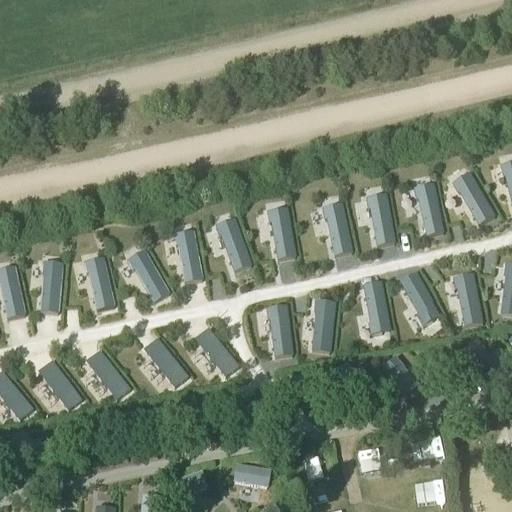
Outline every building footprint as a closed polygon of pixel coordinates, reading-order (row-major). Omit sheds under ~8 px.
[(511,168),(500,172),(503,183),(505,183),(511,211),(511,168)] [(494,221),(471,181),(464,185),(463,184),(452,190),(458,200),(460,199),(478,230),(494,221)] [(442,238),(432,193),(425,194),(424,192),(412,195),(415,206),(417,206),(424,241),(442,238)] [(394,247),(384,202),(376,204),(376,202),(364,204),(367,216),(369,216),(376,251),(394,247)] [(350,257),(341,212),(333,214),(333,212),(321,214),(324,226),(325,226),(333,261),(350,257)] [(293,263),(286,217),(278,218),(278,216),(266,218),(268,230),(270,230),(275,265),(293,263)] [(249,271),(234,227),(226,230),(226,228),(214,232),(218,244),(220,243),(232,277),(249,271)] [(201,284),(192,239),(184,241),(183,239),(172,241),(174,253),(176,253),(183,288),(201,284)] [(166,299),(143,259),(136,263),(135,261),(125,267),(131,278),(133,277),(151,308),(166,299)] [(500,260),(490,262),(493,286),(503,285),(500,260)] [(112,312),(102,267),(94,269),(94,267),(82,269),(85,281),(87,281),(94,316),(112,312)] [(57,318),(60,272),(52,271),(52,269),(40,268),(40,280),(42,281),(39,316),(57,318)] [(511,320),(511,271),(505,271),(504,283),(506,283),(502,319),(511,320)] [(22,321),(13,276),(5,278),(5,276),(0,276),(0,301),(5,325),(22,321)] [(431,324),(438,320),(415,280),(399,289),(417,320),(415,321),(421,332),(432,326),(431,324)] [(482,328),(473,283),(465,284),(465,282),(453,285),(455,296),(457,296),(465,331),(482,328)] [(380,336),(388,334),(379,289),(362,292),(368,328),(366,328),(369,340),(380,338),(380,336)] [(329,358),(333,312),(325,312),(325,310),(313,309),(312,321),(314,321),(311,357),(329,358)] [(291,361),(285,315),(277,316),(277,314),(265,316),(266,328),(268,327),(273,363),(291,361)] [(207,335),(194,346),(223,382),(237,371),(207,335)] [(186,381),(156,345),(142,357),(172,393),(186,381)] [(476,345),(464,357),(494,389),(507,377),(476,345)] [(434,355),(422,365),(438,385),(450,374),(434,355)] [(128,394),(99,358),(85,369),(114,405),(128,394)] [(394,364),(381,374),(398,394),(410,383),(394,364)] [(81,404),(51,368),(37,379),(67,415),(81,404)] [(344,370),(332,380),(348,400),(361,390),(344,370)] [(31,414),(1,378),(0,379),(0,404),(17,426),(31,414)] [(300,380),(288,390),(305,410),(317,399),(300,380)] [(225,427),(234,415),(214,399),(204,412),(225,427)] [(479,440),(498,438),(495,405),(476,407),(479,440)] [(163,410),(154,423),(174,438),(184,425),(163,410)] [(111,419),(102,432),(122,447),(132,434),(111,419)] [(404,454),(424,450),(419,425),(399,429),(404,454)] [(65,430),(54,441),(72,459),(83,448),(65,430)] [(20,439),(8,449),(24,469),(37,458),(20,439)] [(344,442),(349,472),(368,468),(363,439),(344,442)] [(289,475),(306,472),(303,456),(286,460),(289,475)] [(435,471),(413,473),(415,495),(436,494),(435,471)] [(268,477),(235,472),(233,487),(266,491),(268,477)] [(200,479),(168,490),(173,504),(204,493),(200,479)] [(338,511),(334,495),(304,502),(306,511),(338,511)] [(70,511),(69,502),(56,503),(56,511),(70,511)] [(156,511),(157,504),(140,503),(139,511),(156,511)]
